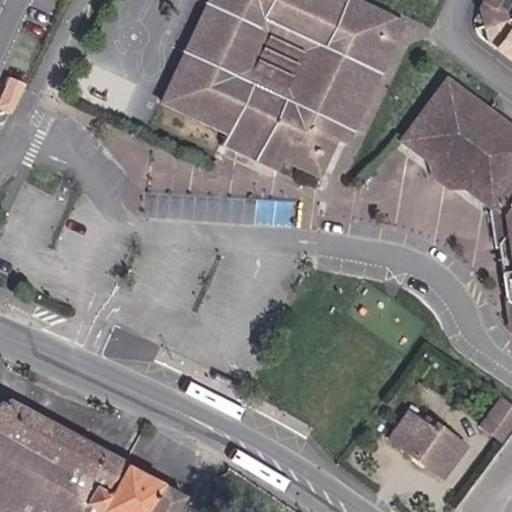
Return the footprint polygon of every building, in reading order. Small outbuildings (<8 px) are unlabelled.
[(401,25),(346,0),(207,0),(161,102),(227,132),(222,143),(275,167),(280,156),(316,172),(332,136),(347,143),(401,25)] [(511,36),(505,31),(500,10),(504,0),(480,0),(476,9),(485,41),(511,61),(511,36)] [(9,78),(0,100),(0,108),(15,114),(27,85),(9,78)] [(511,130),(443,81),(400,139),(490,208),(509,331),(511,333),(511,130)] [(170,511),(179,496),(7,401),(0,401),(0,509),(5,511),(170,511)] [(511,416),(511,411),(497,401),(480,424),(497,437),(511,416)] [(442,476),(464,444),(424,417),(420,424),(405,413),(387,439),(442,476)]
